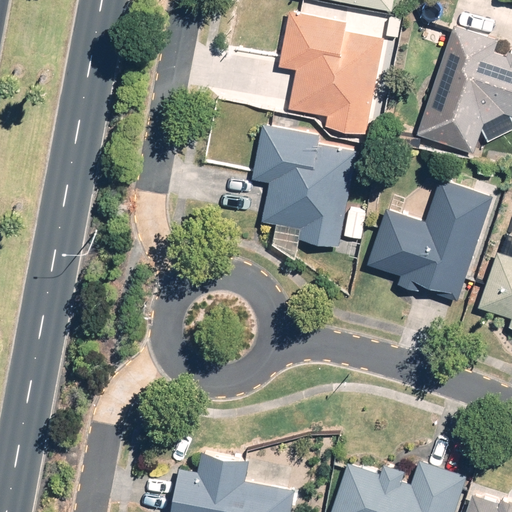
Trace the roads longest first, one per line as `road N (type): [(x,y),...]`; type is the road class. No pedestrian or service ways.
road 1 (primary): [(93,0),(0,487)]
road 2 (residential): [(180,0),(149,152),(149,200),(172,282)]
road 3 (residential): [(511,406),(354,351),(300,342)]
road 4 (residential): [(165,350),(102,411),(84,511)]
road 5 (residential): [(172,282),(223,265),(278,303),(300,342)]
road 6 (residential): [(300,342),(226,382),(189,373),(165,350)]
